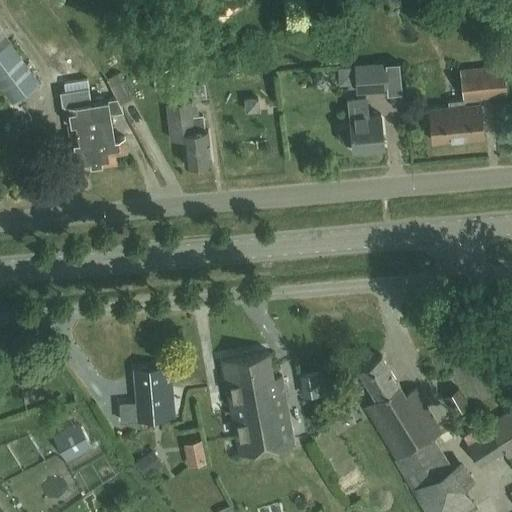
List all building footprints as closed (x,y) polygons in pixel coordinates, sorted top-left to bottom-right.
[(0,84),(13,102),(40,82),(10,43),(0,28),(0,84)] [(357,91),(387,89),(385,60),(355,62),(357,91)] [(480,97),(507,94),(504,64),(459,68),(462,98),(448,100),(449,105),(429,107),(432,140),(483,135),(480,97)] [(157,89),(173,87),(170,67),(155,69),(157,89)] [(94,114),(92,101),(88,79),(60,84),(65,118),(69,118),(71,129),(69,131),(71,142),(73,143),(77,167),(96,164),(90,126),(87,126),(85,115),(94,114)] [(117,97),(92,101),(94,114),(85,115),(87,126),(90,126),(96,164),(116,161),(114,152),(127,150),(125,135),(112,137),(108,112),(122,110),(117,97)] [(353,150),(384,147),(381,114),(368,115),(366,97),(349,99),(350,117),(351,124),(348,125),(343,126),(339,129),(339,132),(340,138),(341,141),(345,143),(349,144),(353,143),(353,150)] [(185,163),(211,161),(208,129),(203,130),(202,114),(193,115),(191,101),(167,104),(171,138),(182,137),(185,163)] [(239,453),(294,443),(281,374),(274,376),(269,350),(222,359),(239,453)] [(395,457),(440,431),(415,388),(405,393),(382,354),(359,368),(376,397),(364,404),(372,417),(395,457)] [(135,367),(137,400),(119,402),(121,420),(171,415),(169,387),(166,387),(164,365),(135,367)] [(455,414),(469,404),(459,387),(444,396),(455,414)] [(508,456),(511,453),(511,408),(488,423),(492,430),(467,445),(480,466),(505,451),(508,456)] [(469,441),(490,429),(485,421),(464,432),(469,441)] [(64,456),(67,463),(93,449),(77,422),(52,436),(64,456)] [(190,462),(207,458),(202,436),(185,440),(190,462)] [(146,476),(163,464),(153,449),(136,462),(146,476)] [(452,463),(412,488),(425,511),(459,511),(476,502),(465,485),(475,479),(462,458),(452,463)] [(365,483),(351,487),(355,498),(369,494),(365,483)] [(217,511),(236,511),(232,503),(217,511)]
